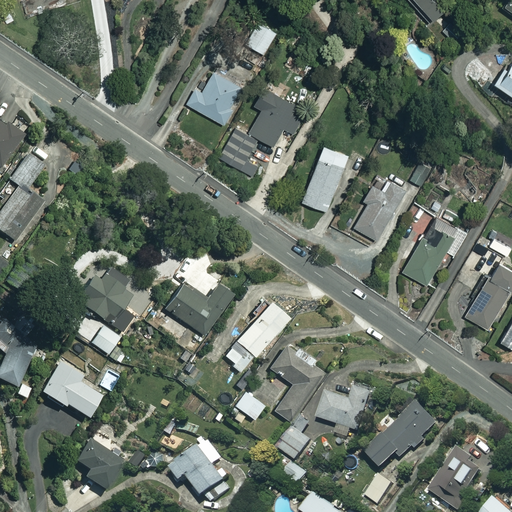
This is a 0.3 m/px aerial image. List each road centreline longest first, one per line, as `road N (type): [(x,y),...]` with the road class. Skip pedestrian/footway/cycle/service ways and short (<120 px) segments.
road 1 (residential): [(511,409),(135,147)]
road 2 (residential): [(219,0),(135,147)]
road 3 (residential): [(135,147),(0,55)]
